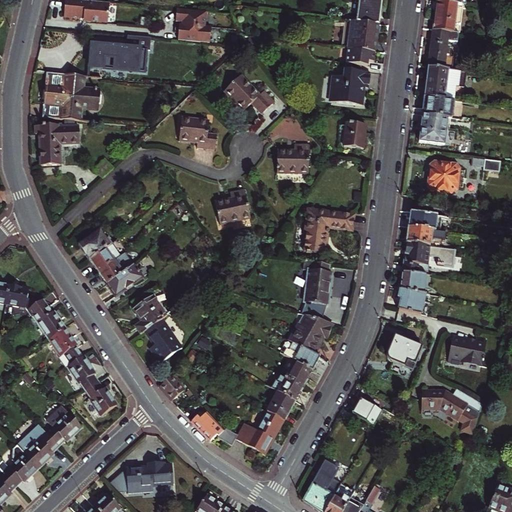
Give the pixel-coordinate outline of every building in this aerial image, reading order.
[(109,4),(65,0),(63,20),(78,21),(78,17),(86,18),(85,21),(85,24),(107,25),(109,4)] [(378,25),(381,0),(355,0),(355,2),(358,2),(355,23),(378,25)] [(457,5),(436,3),(433,30),(449,32),(454,33),(457,5)] [(178,34),(178,42),(222,46),(224,29),(218,29),(219,13),(172,9),(171,22),(177,23),(177,25),(171,25),(170,34),(174,34),(178,34)] [(375,53),(378,25),(355,23),(351,22),(347,50),(375,53)] [(450,48),(447,47),(449,32),(433,30),(428,68),(444,70),(446,58),(449,58),(450,48)] [(149,52),(150,39),(127,37),(126,51),(119,51),(119,49),(115,48),(115,47),(110,47),(110,48),(91,46),(90,69),(144,73),(146,51),(149,52)] [(374,63),(375,53),(347,50),(345,70),(361,72),(361,66),(368,66),(368,62),(374,63)] [(444,70),(428,68),(425,97),(445,100),(449,70),(444,70)] [(368,89),(370,74),(361,72),(345,70),(344,78),(334,77),(332,90),(329,92),(329,97),(331,100),(336,101),(336,104),(362,107),(364,89),(368,89)] [(46,75),(43,106),(60,108),(59,121),(79,123),(80,110),(98,112),(100,93),(82,91),(83,79),(46,75)] [(259,98),(239,78),(222,93),(242,114),(250,107),(260,117),(272,105),(263,95),(259,98)] [(83,79),(82,91),(100,93),(101,80),(83,79)] [(425,97),(423,115),(448,118),(451,118),(454,101),(445,100),(425,97)] [(42,119),(59,121),(60,108),(43,106),(42,119)] [(79,123),(97,125),(98,112),(80,110),(79,123)] [(448,118),(423,115),(419,142),(444,145),(448,118)] [(208,133),(209,121),(181,119),(179,141),(197,142),(197,147),(215,149),(217,134),(208,133)] [(365,126),(347,124),(344,147),(362,150),(365,126)] [(61,126),(35,126),(35,135),(40,135),(40,167),(60,166),(60,146),(79,145),(79,128),(61,128),(61,126)] [(294,152),(277,152),(277,174),(308,176),(308,147),(294,146),(294,152)] [(97,167),(106,176),(117,165),(108,157),(97,167)] [(482,171),(499,173),(500,163),(473,159),(472,166),(483,167),(482,171)] [(444,167),(442,164),(419,161),(416,163),(414,186),(415,189),(438,191),(441,189),(444,167)] [(231,192),(232,198),(217,201),(221,223),(251,218),(246,189),(231,192)] [(323,254),(326,234),(327,234),(328,233),(329,232),(330,231),(329,230),(329,229),(328,228),(327,228),(352,231),(354,215),(309,209),(304,252),(323,254)] [(410,213),(408,227),(434,231),(436,216),(410,213)] [(434,231),(408,227),(406,242),(430,245),(431,238),(445,239),(446,232),(434,231)] [(106,242),(109,240),(110,239),(105,231),(100,234),(106,242)] [(81,247),(90,260),(106,249),(112,245),(109,240),(106,242),(100,234),(81,247)] [(430,245),(406,242),(402,272),(426,275),(427,275),(429,256),(439,257),(438,262),(437,262),(437,264),(452,266),(455,248),(430,245)] [(90,260),(99,273),(114,262),(106,249),(90,260)] [(99,273),(107,285),(125,273),(135,264),(126,252),(117,260),(114,262),(99,273)] [(313,263),(304,262),(303,270),(307,271),(304,302),(305,303),(301,315),(308,317),(321,321),(326,306),(328,306),(332,274),(328,273),(329,265),(313,263)] [(125,273),(107,285),(115,297),(144,278),(135,264),(125,273)] [(426,275),(402,272),(400,290),(424,294),(426,275)] [(9,287),(0,285),(0,304),(5,306),(9,287)] [(9,287),(5,306),(25,309),(32,318),(33,317),(46,309),(42,302),(41,303),(27,300),(29,291),(9,287)] [(402,298),(400,311),(423,316),(426,295),(424,294),(400,290),(398,297),(402,298)] [(138,326),(143,334),(146,331),(161,321),(163,319),(166,317),(152,298),(133,311),(142,324),(138,326)] [(46,309),(33,317),(49,340),(64,330),(53,314),(51,315),(46,309)] [(294,344),(314,356),(324,338),(330,338),(332,325),(321,321),(308,317),(306,327),(302,326),(299,331),(297,330),(289,342),(294,344)] [(156,344),(151,348),(162,363),(183,346),(163,319),(161,321),(146,331),(156,344)] [(64,330),(49,340),(68,368),(82,358),(64,330)] [(413,371),(422,347),(394,336),(387,353),(387,356),(388,359),(390,361),(392,363),(389,372),(404,377),(406,373),(410,375),(412,370),(413,371)] [(454,338),(449,361),(462,364),(463,361),(482,365),(488,341),(477,338),(476,342),(454,338)] [(287,358),(312,372),(319,359),(314,356),(294,344),(287,358)] [(82,358),(68,368),(84,392),(97,383),(92,376),(94,375),(83,357),(82,358)] [(281,378),(302,389),(312,372),(287,358),(277,375),(281,378)] [(159,387),(171,402),(184,391),(172,376),(159,387)] [(279,393),(295,402),(302,389),(281,378),(278,384),(276,382),(272,390),(279,393)] [(97,383),(84,392),(101,416),(116,406),(104,389),(101,391),(97,383)] [(460,433),(471,437),(473,431),(482,406),(455,390),(451,396),(444,392),(421,392),(421,409),(439,409),(463,425),(460,433)] [(282,421),(284,422),(295,402),(279,393),(268,413),(282,421)] [(359,399),(351,415),(373,426),(382,411),(359,399)] [(52,428),(46,434),(56,446),(63,440),(65,442),(80,428),(61,408),(46,422),(52,428)] [(245,424),(238,437),(226,430),(224,431),(218,437),(216,439),(232,447),(236,440),(264,456),(269,447),(267,446),(282,421),(268,413),(265,411),(255,429),(245,424)] [(191,422),(209,442),(216,435),(218,437),(224,431),(207,412),(199,420),(196,417),(191,422)] [(25,454),(38,467),(52,454),(50,452),(56,446),(46,434),(37,425),(17,445),(25,454)] [(38,467),(25,454),(17,445),(13,448),(13,460),(15,463),(9,468),(2,460),(0,461),(0,471),(3,475),(13,486),(20,480),(22,482),(38,467)] [(324,463),(302,502),(317,511),(325,511),(339,489),(339,488),(330,483),(337,471),(324,463)] [(146,468),(128,470),(131,495),(154,493),(154,488),(171,486),(169,466),(162,467),(162,464),(146,465),(146,468)] [(3,475),(0,477),(0,502),(9,494),(7,492),(13,486),(3,475)] [(359,511),(371,511),(369,511),(381,490),(374,487),(362,507),(359,511)] [(511,511),(511,492),(496,487),(486,511),(511,511)] [(325,511),(342,511),(350,500),(354,493),(346,489),(345,492),(339,489),(325,511)] [(196,511),(219,511),(223,508),(206,496),(196,511)] [(108,497),(95,509),(98,511),(119,511),(121,511),(108,497)] [(350,500),(342,511),(359,511),(362,507),(350,500)]
